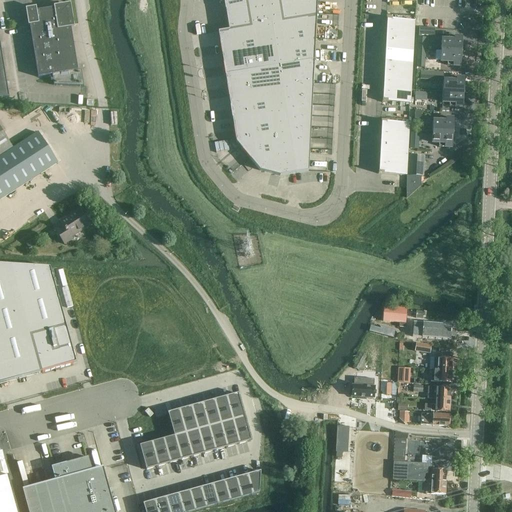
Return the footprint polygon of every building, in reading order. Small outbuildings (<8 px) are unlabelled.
[(229,31),(218,33),(220,43),(219,43),(221,55),(222,55),(222,56),(223,64),(225,76),(225,77),(227,86),(226,86),(228,99),(229,99),(230,107),(232,119),(232,120),(233,128),(235,140),(236,143),(242,150),(242,151),(250,160),(260,171),(280,177),(308,171),(309,149),(313,84),(314,72),(313,72),(314,62),(315,50),(314,50),(315,40),(316,28),(316,18),(316,0),(223,0),(225,11),(229,31)] [(35,10),(27,12),(29,26),(28,26),(28,27),(29,26),(38,78),(52,76),(53,86),(83,87),(81,71),(77,71),(70,29),(74,28),(70,4),(53,7),(54,9),(36,12),(36,10),(35,10)] [(386,20),(385,31),(390,31),(414,32),(414,21),(409,21),(391,20),(386,20)] [(385,31),(385,41),(390,41),(413,42),(414,32),(390,31),(385,31)] [(461,52),(462,38),(448,38),(448,41),(441,41),(440,51),(461,52)] [(385,41),(384,51),(389,51),(413,53),(413,42),(390,41),(385,41)] [(0,97),(9,98),(0,43),(0,97)] [(384,51),(384,61),(388,61),(412,63),(413,53),(389,51),(384,51)] [(460,67),(461,52),(440,51),(440,62),(447,62),(447,66),(460,67)] [(425,68),(425,55),(417,54),(417,68),(425,68)] [(384,61),(383,71),(387,72),(412,73),(412,63),(388,61),(384,61)] [(383,71),(383,82),(387,82),(411,83),(412,73),(387,72),(383,71)] [(463,93),(464,79),(450,78),(450,82),(443,82),(442,92),(463,93)] [(383,82),(382,92),(386,92),(411,93),(411,83),(387,82),(383,82)] [(382,92),(382,102),(410,103),(411,93),(386,92),(382,92)] [(449,107),(462,108),(463,93),(442,92),(442,103),(449,103),(449,107)] [(427,93),(415,93),(415,101),(426,101),(427,93)] [(453,119),(440,119),(440,122),(432,122),(432,133),(453,134),(453,119)] [(409,124),(385,123),(381,122),(380,133),(409,135),(409,124)] [(0,157),(13,149),(0,128),(0,157)] [(24,142),(13,149),(0,157),(0,200),(57,163),(48,148),(53,145),(46,135),(41,138),(38,133),(34,135),(32,132),(22,139),(24,142)] [(380,133),(379,143),(408,145),(409,135),(380,133)] [(438,147),(452,148),(453,134),(432,133),(431,143),(439,144),(438,147)] [(410,149),(418,150),(418,134),(411,134),(410,149)] [(379,143),(379,154),(408,155),(408,145),(379,143)] [(379,154),(378,164),(407,165),(408,155),(379,154)] [(378,175),(400,176),(406,176),(407,165),(378,164),(378,175)] [(55,230),(64,245),(72,240),(71,239),(92,225),(81,208),(59,222),(62,225),(55,230)] [(33,239),(25,244),(29,250),(36,245),(33,239)] [(0,384),(76,362),(50,268),(0,264),(0,384)] [(161,279),(77,274),(101,353),(144,342),(150,359),(211,345),(161,279)] [(383,307),(382,322),(399,323),(398,328),(405,328),(406,309),(383,307)] [(450,341),(450,337),(454,337),(454,330),(450,330),(451,326),(413,323),(412,338),(450,341)] [(415,352),(429,354),(430,347),(416,345),(415,352)] [(366,357),(360,354),(358,353),(350,366),(359,371),(366,357)] [(438,359),(437,371),(452,372),(452,360),(438,359)] [(431,371),(430,383),(451,384),(452,372),(437,371),(431,371)] [(352,386),(351,397),(373,399),(374,388),(370,387),(371,380),(366,379),(365,387),(352,386)] [(435,395),(435,400),(449,401),(450,389),(431,388),(431,394),(435,395)] [(245,418),(238,394),(226,398),(232,421),(245,418)] [(232,421),(226,398),(214,401),(221,425),(232,421)] [(449,401),(435,400),(435,406),(430,406),(430,412),(449,413),(449,401)] [(214,401),(203,404),(209,428),(221,425),(214,401)] [(191,407),(198,431),(209,428),(203,404),(191,407)] [(191,407),(180,411),(186,434),(198,431),(191,407)] [(148,409),(144,412),(145,413),(149,418),(153,415),(148,409)] [(174,437),(175,438),(186,434),(180,411),(167,414),(174,437)] [(409,426),(409,413),(399,413),(399,419),(405,425),(409,426)] [(420,425),(432,426),(449,427),(449,416),(433,415),(421,415),(420,425)] [(245,418),(232,421),(239,445),(251,442),(245,418)] [(227,448),(239,445),(232,421),(221,425),(227,448)] [(209,428),(216,452),(227,448),(221,425),(209,428)] [(216,452),(209,428),(198,431),(204,455),(216,452)] [(186,434),(193,458),(204,455),(198,431),(186,434)] [(193,458),(186,434),(175,438),(181,461),(193,458)] [(174,437),(163,440),(170,464),(181,461),(175,438),(174,437)] [(339,438),(339,451),(338,463),(336,463),(336,467),(342,467),(342,463),(348,463),(349,439),(339,438)] [(404,463),(406,440),(395,439),(393,463),(404,463)] [(151,443),(158,468),(170,464),(163,440),(151,443)] [(151,443),(139,447),(146,471),(158,468),(151,443)] [(27,511),(114,511),(103,468),(102,468),(92,471),(88,458),(69,463),(52,468),(55,482),(23,490),(22,490),(27,511)] [(419,482),(426,483),(431,483),(446,484),(446,472),(432,471),(401,470),(393,470),(392,480),(400,480),(400,481),(419,482)] [(261,471),(236,479),(241,499),(260,494),(261,471)] [(0,511),(17,511),(8,477),(0,479),(0,511)] [(224,482),(230,502),(241,499),(236,479),(224,482)] [(230,502),(224,482),(213,485),(218,506),(230,502)] [(431,483),(426,483),(425,495),(445,496),(446,484),(431,483)] [(213,485),(201,488),(207,509),(218,506),(213,485)] [(195,511),(207,509),(201,488),(190,492),(195,511)] [(411,492),(398,491),(397,498),(411,499),(411,492)] [(182,511),(195,511),(190,492),(178,495),(182,511)] [(166,498),(170,511),(182,511),(178,495),(166,498)] [(157,511),(170,511),(166,498),(155,501),(157,511)] [(157,511),(155,501),(143,505),(144,511),(157,511)]
